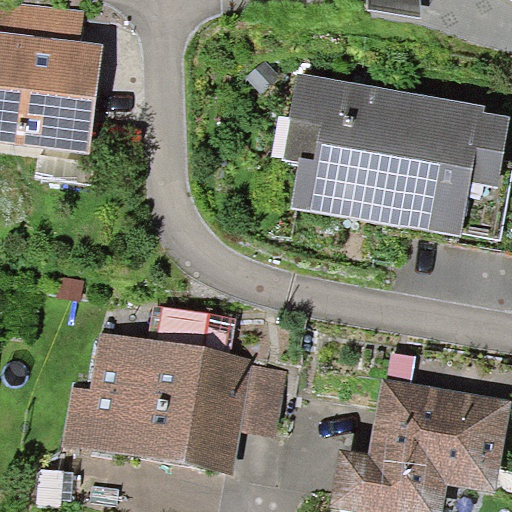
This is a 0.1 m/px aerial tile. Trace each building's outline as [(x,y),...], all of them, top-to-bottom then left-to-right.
[(420,0),(369,0),(370,12),(421,21),(420,0)] [(0,1),(0,35),(81,46),(86,13),(0,1)] [(81,46),(0,35),(0,150),(89,162),(105,49),(81,46)] [(499,192),(511,122),(485,117),(486,111),(300,79),(285,163),(300,166),(291,214),(463,244),(473,188),(499,192)] [(254,361),(101,334),(91,391),(74,388),(63,448),(233,478),(240,440),(241,434),(253,366),(254,361)] [(288,372),(253,366),(241,434),(276,440),(288,372)] [(511,403),(383,381),(374,434),(369,460),(341,455),(330,511),(444,511),(449,489),(496,497),(511,403)]
